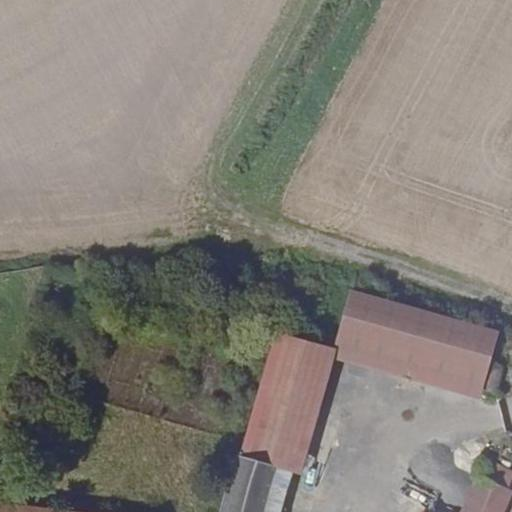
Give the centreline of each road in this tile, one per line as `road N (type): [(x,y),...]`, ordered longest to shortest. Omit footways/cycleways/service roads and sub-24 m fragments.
road 1 (track): [(304,0),(197,188),(192,239),(389,270),(511,313)]
road 2 (track): [(192,239),(0,261)]
